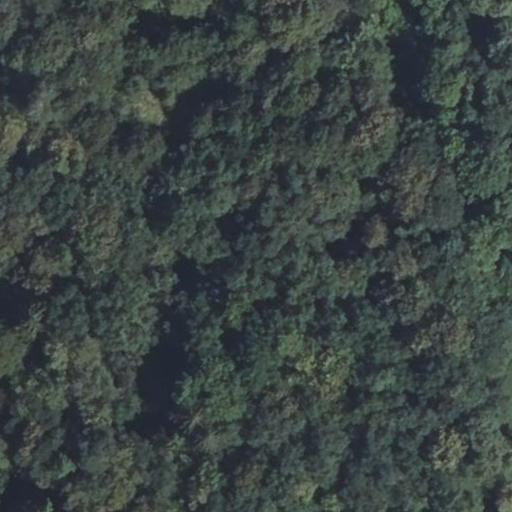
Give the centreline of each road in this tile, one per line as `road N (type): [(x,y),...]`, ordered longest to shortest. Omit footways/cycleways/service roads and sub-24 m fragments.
road 1 (track): [(167,511),(160,383),(219,247),(276,221),(350,263),(416,359),(497,511)]
road 2 (track): [(471,464),(400,424),(323,328),(261,305),(205,269)]
